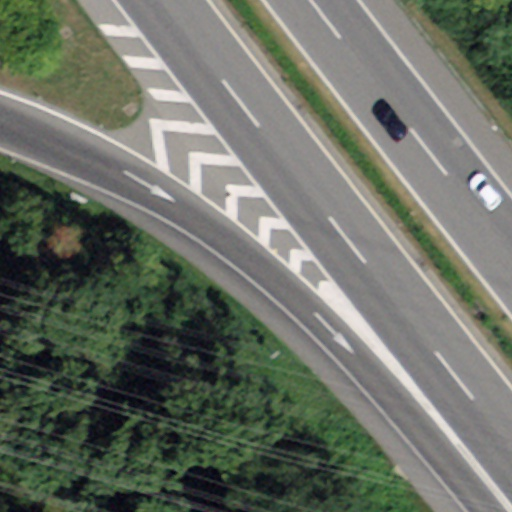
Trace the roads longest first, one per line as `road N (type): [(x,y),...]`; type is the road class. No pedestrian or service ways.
road 1 (motorway): [(0,134),(96,173),(346,357),(477,511)]
road 2 (motorway): [(163,0),(511,450)]
road 3 (motorway): [(511,268),(296,0)]
